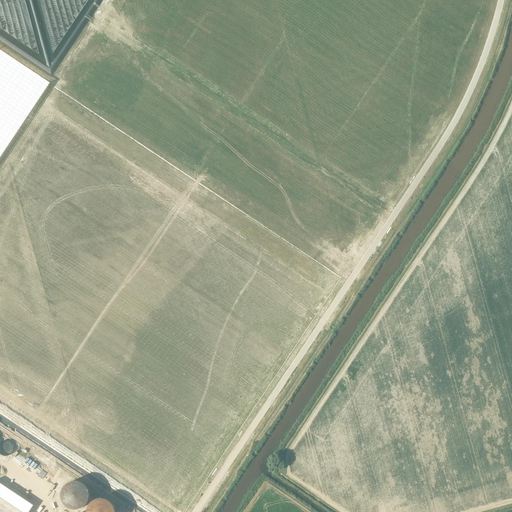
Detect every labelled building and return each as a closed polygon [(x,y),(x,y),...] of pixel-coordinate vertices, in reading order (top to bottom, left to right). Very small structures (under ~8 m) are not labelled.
[(110,0),(59,78),(346,270),(440,129),(427,121),(455,80),(474,51),(462,43),(488,3),(484,0),(110,0)] [(0,427),(21,441),(24,437),(62,462),(136,511),(184,511),(250,414),(343,274),(56,82),(0,166),(0,157),(52,80),(0,45),(0,427)] [(21,442),(14,452),(52,477),(59,467),(21,442)] [(0,484),(0,498),(20,511),(28,511),(33,506),(0,484)] [(19,511),(0,499),(0,511),(19,511)]
